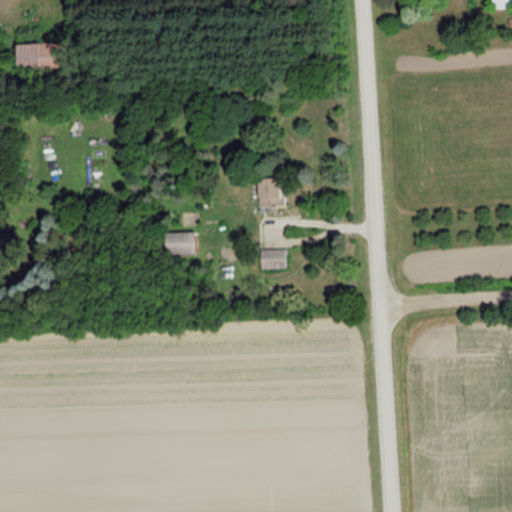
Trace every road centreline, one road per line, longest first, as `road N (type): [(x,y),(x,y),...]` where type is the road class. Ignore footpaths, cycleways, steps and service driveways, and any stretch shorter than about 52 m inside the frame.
road 1 (residential): [(358,0),(386,511)]
road 2 (residential): [(375,306),(511,296)]
